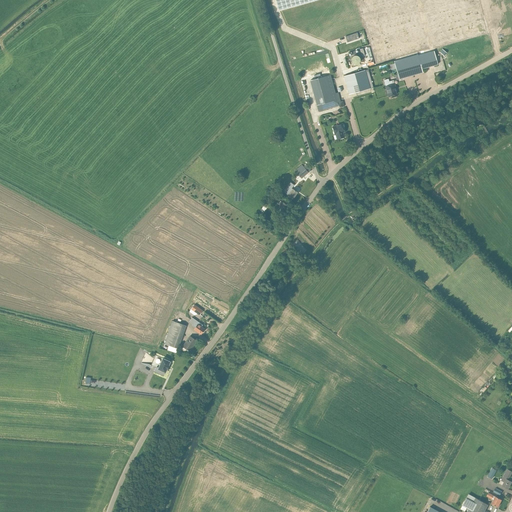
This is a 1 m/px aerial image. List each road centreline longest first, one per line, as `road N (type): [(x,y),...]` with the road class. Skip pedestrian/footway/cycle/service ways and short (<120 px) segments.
road 1 (unclassified): [(108,511),(154,420),(320,185)]
road 2 (unclassified): [(320,185),(398,114),(511,50)]
road 3 (unclassified): [(260,0),(320,185)]
